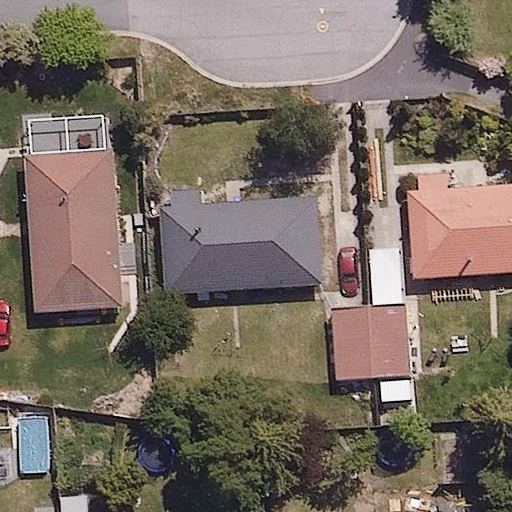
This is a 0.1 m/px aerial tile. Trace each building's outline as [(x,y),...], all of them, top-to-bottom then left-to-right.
[(511,13),(487,15),(491,66),(511,64),(511,13)] [(110,141),(25,147),(38,309),(123,303),(110,141)] [(452,172),(407,173),(410,274),(511,271),(511,179),(452,181),(452,172)] [(231,183),(232,198),(162,203),(168,291),(324,279),(317,192),(293,193),(292,179),(231,183)] [(403,302),(333,304),(335,373),(405,371),(403,302)] [(210,314),(175,316),(177,352),(212,350),(210,314)]
